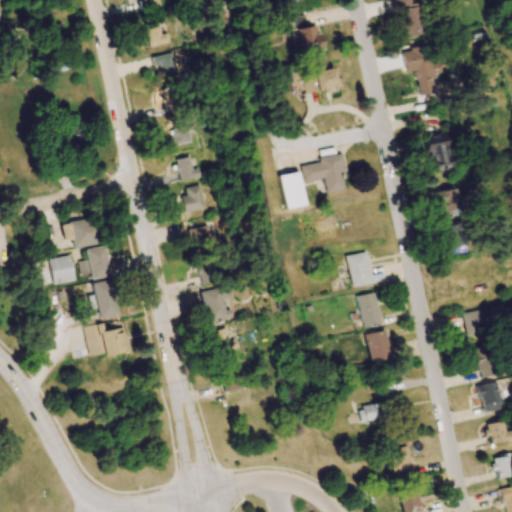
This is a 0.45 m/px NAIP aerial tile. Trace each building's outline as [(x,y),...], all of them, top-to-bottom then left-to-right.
[(142,0),(144,8),(161,5),(160,0),(142,0)] [(409,4),(408,0),(390,0),(395,38),(420,35),(417,3),(409,4)] [(167,33),(159,34),(158,25),(143,28),(147,47),(169,42),(167,33)] [(319,49),(315,26),(295,29),(298,52),(319,49)] [(416,95),(431,93),(429,75),(435,74),(432,45),(400,49),(403,72),(412,71),(416,95)] [(176,75),(172,53),(150,57),(155,79),(176,75)] [(189,142),(185,119),(165,123),(169,146),(189,142)] [(60,146),(78,147),(78,130),(61,129),(60,146)] [(447,167),(443,133),(424,135),(428,170),(447,167)] [(298,165),(300,182),(321,179),(323,192),(343,190),(339,154),(316,157),(316,163),(298,165)] [(191,168),(189,156),(173,159),(177,181),(199,177),(198,167),(191,168)] [(310,204),(289,208),(282,176),(303,172),(310,204)] [(184,188),(185,195),(180,196),(183,217),(213,212),(208,184),(184,188)] [(432,190),(434,218),(455,216),(452,189),(432,190)] [(71,248),(94,244),(89,218),(59,223),(62,241),(69,239),(71,248)] [(462,244),(457,223),(438,227),(442,248),(462,244)] [(185,231),(191,248),(211,241),(206,224),(185,231)] [(79,275),(88,274),(89,279),(108,277),(104,246),(84,249),(85,260),(77,261),(79,275)] [(377,282),(357,286),(350,254),(370,250),(377,282)] [(51,284),(73,280),(68,255),(46,259),(51,284)] [(211,258),(196,260),(199,284),(215,282),(211,258)] [(114,316),(111,280),(92,282),(95,318),(114,316)] [(232,317),(230,306),(231,306),(227,285),(199,291),(206,323),(232,317)] [(360,327),(379,323),(373,292),(354,296),(360,327)] [(464,335),(504,327),(500,306),(460,313),(464,335)] [(227,341),(224,327),(210,331),(215,353),(236,348),(234,339),(227,341)] [(388,361),(385,331),(363,333),(366,363),(388,361)] [(477,377),(491,374),(484,346),(470,350),(477,377)] [(243,387),(239,369),(220,373),(223,391),(243,387)] [(479,414),(499,411),(495,383),(475,385),(479,414)] [(358,424),(378,419),(374,404),(354,409),(358,424)] [(488,443),(509,440),(506,419),(481,423),(484,437),(487,437),(488,443)] [(390,476),(410,473),(406,446),(386,449),(390,476)] [(495,479),(511,476),(509,454),(489,457),(491,471),(494,471),(495,479)] [(511,511),(511,485),(498,488),(501,511),(511,511)] [(399,511),(414,511),(418,511),(416,493),(398,496),(399,511)]
